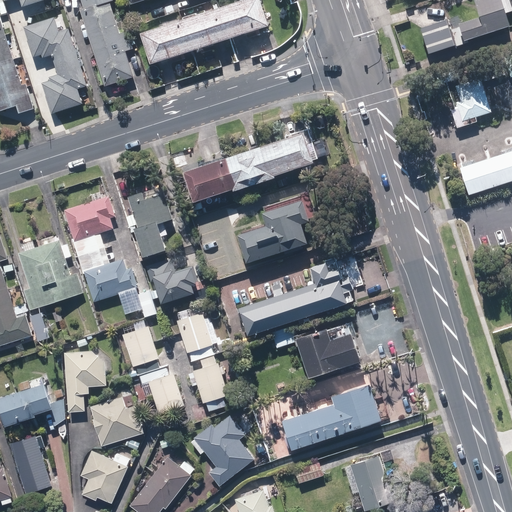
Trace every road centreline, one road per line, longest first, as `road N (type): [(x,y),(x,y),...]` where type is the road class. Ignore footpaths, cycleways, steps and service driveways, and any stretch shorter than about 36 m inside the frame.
road 1 (primary): [(505,511),(360,60)]
road 2 (secondary): [(278,84),(0,173)]
